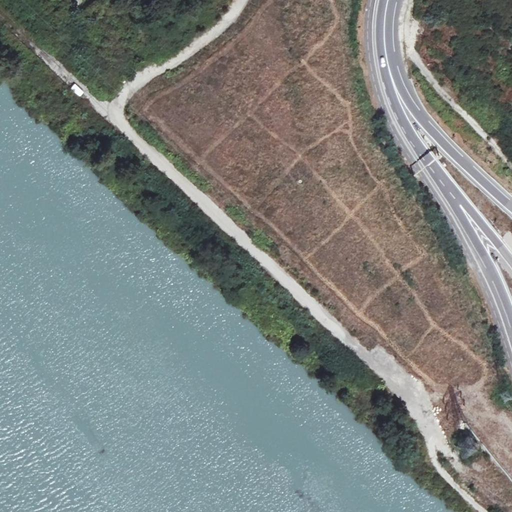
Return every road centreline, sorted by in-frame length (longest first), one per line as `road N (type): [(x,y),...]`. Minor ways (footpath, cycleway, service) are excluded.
road 1 (unknown): [(269,0),(280,34),(412,256),(415,279),(404,313),(376,340),(345,342)]
road 2 (secondary): [(511,206),(412,109),(386,60)]
road 3 (secondary): [(444,184),(511,322)]
road 4 (secondary): [(386,60),(396,112),(444,184)]
